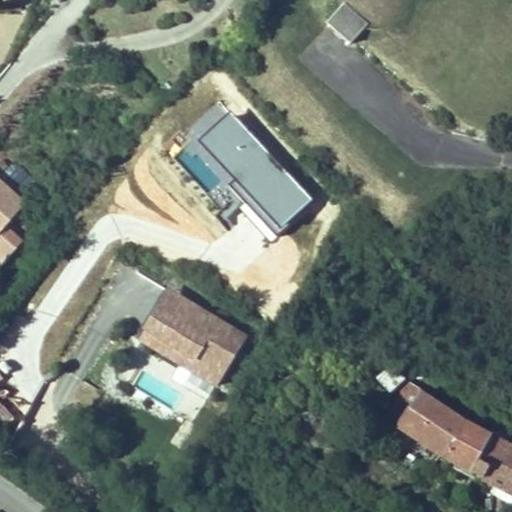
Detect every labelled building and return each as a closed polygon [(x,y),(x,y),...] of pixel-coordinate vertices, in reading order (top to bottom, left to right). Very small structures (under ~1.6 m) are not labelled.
[(339,0),(342,9),(328,24),(351,44),(364,29),(369,30),(379,31),(388,29),(393,27),(397,25),(405,19),(411,11),(413,7),(414,0),(339,0)] [(25,207),(0,185),(0,269),(21,245),(4,230),(25,207)] [(172,314),(181,299),(166,290),(162,297),(153,312),(168,320),(172,314)] [(209,392),(242,336),(181,299),(172,314),(168,320),(153,312),(139,336),(178,359),(172,369),(209,392)] [(178,359),(139,336),(133,346),(172,369),(178,359)] [(465,422),(419,392),(416,398),(412,396),(409,400),(413,403),(397,427),(445,459),(465,422)] [(494,484),(511,449),(511,446),(465,422),(445,459),(494,484)] [(511,449),(494,484),(511,493),(511,449)]
